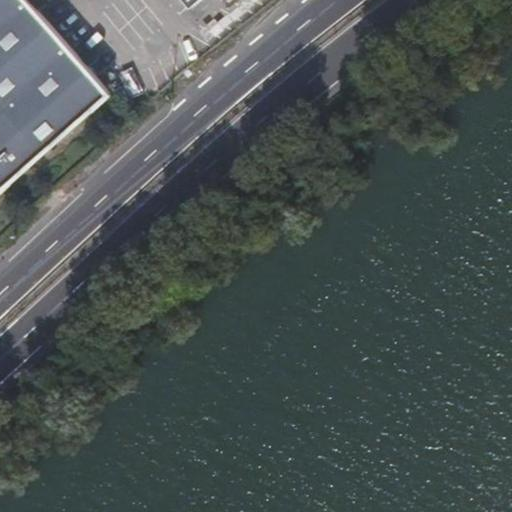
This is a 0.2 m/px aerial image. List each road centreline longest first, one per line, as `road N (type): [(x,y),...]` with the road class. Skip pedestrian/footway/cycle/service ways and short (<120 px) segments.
road 1 (primary): [(0,359),(217,161),(415,0)]
road 2 (primary): [(338,0),(235,80),(0,295)]
road 3 (unknown): [(100,0),(97,25),(138,62),(218,0)]
